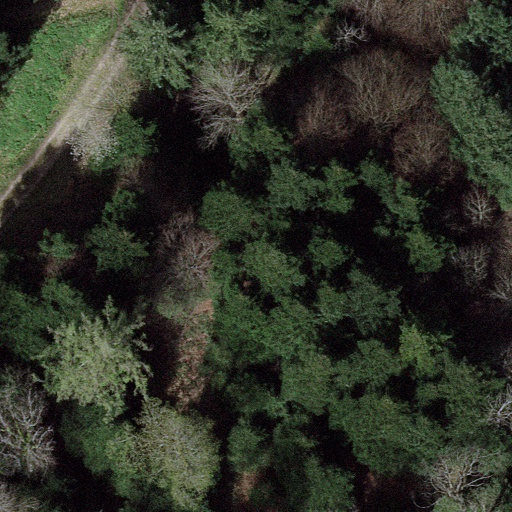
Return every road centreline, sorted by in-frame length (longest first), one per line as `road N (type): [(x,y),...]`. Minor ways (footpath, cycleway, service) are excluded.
road 1 (track): [(89,101),(279,105),(511,90)]
road 2 (track): [(0,216),(89,101),(146,0)]
